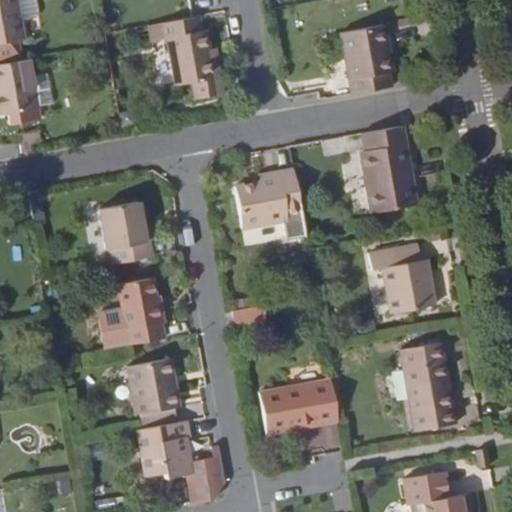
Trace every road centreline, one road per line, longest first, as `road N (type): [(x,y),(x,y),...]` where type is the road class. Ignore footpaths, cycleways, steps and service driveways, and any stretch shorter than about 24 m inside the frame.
road 1 (residential): [(180,141),(240,483),(229,511)]
road 2 (residential): [(472,92),(511,317)]
road 3 (residential): [(264,126),(472,92)]
road 4 (residential): [(0,171),(180,141)]
road 5 (residential): [(242,0),(264,126)]
